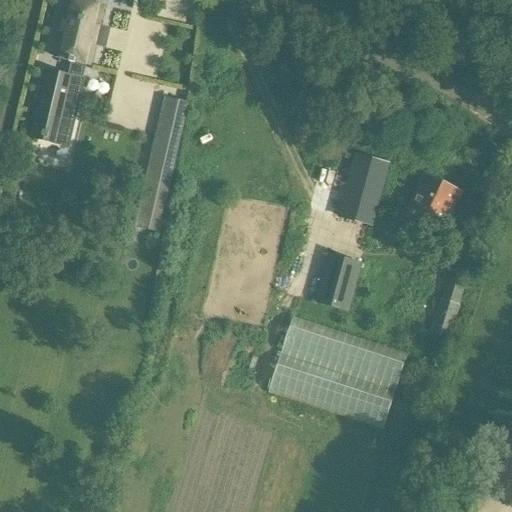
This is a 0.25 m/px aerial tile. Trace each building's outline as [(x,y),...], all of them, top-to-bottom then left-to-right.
[(103,7),(71,0),(69,0),(56,58),(90,66),(103,7)] [(76,90),(82,92),(85,80),(48,71),(32,139),(34,140),(36,134),(70,142),(79,103),(73,102),(76,90)] [(189,104),(165,99),(135,228),(159,233),(189,104)] [(348,188),(379,197),(388,164),(357,155),(348,188)] [(440,234),(460,193),(427,177),(406,219),(440,234)] [(329,257),(317,303),(348,311),(360,265),(329,257)] [(449,279),(444,295),(459,300),(465,284),(449,279)] [(449,339),(459,306),(442,300),(431,333),(449,339)]
